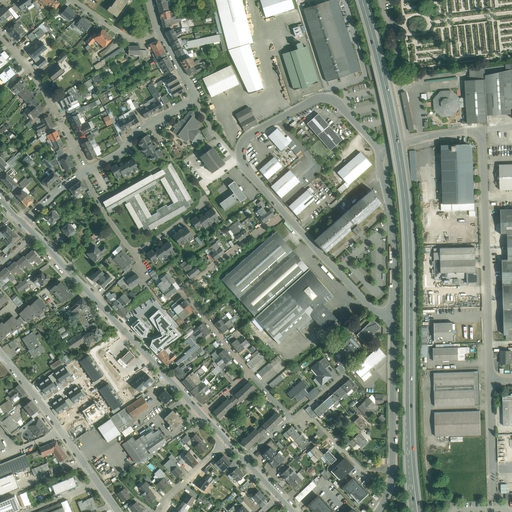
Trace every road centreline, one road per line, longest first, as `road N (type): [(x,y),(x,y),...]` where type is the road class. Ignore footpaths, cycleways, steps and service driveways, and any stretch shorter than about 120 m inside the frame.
road 1 (primary): [(362,0),(408,217),(417,511)]
road 2 (unclassified): [(490,384),(485,147),(468,131),(380,150)]
road 3 (residential): [(380,150),(325,97),(247,134),(243,164),(282,211)]
road 4 (tertiary): [(38,233),(200,412)]
road 5 (residential): [(162,33),(195,97),(85,171)]
road 6 (residential): [(0,352),(121,511)]
road 7 (residential): [(395,327),(380,150)]
road 8 (residential): [(0,32),(40,83),(85,171)]
road 9 (residential): [(282,211),(395,327)]
road 10 (residential): [(392,485),(395,327)]
road 11 (residential): [(182,289),(282,211)]
road 12 (residential): [(291,418),(317,422),(392,485)]
